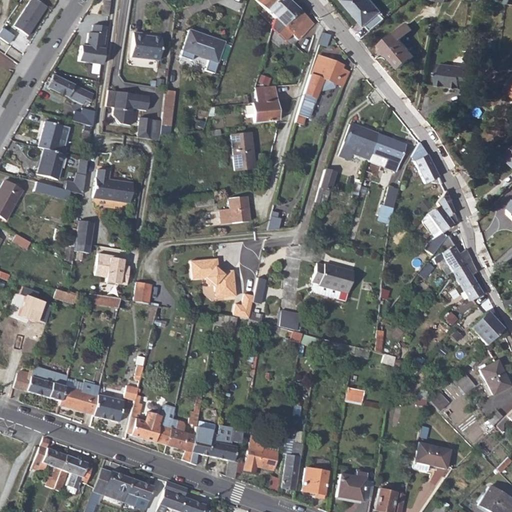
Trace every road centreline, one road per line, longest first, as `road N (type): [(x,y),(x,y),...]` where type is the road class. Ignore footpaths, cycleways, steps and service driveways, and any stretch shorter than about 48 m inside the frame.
road 1 (residential): [(312,0),(432,152),(511,333)]
road 2 (residential): [(0,412),(290,511)]
road 3 (secondary): [(0,133),(81,0)]
